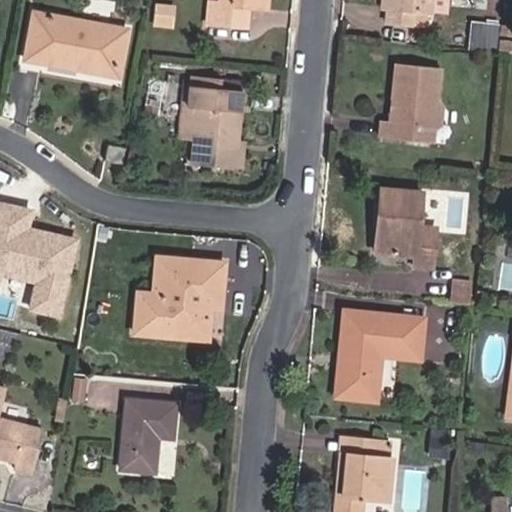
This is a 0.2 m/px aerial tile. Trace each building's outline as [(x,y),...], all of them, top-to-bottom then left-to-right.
[(255,6),(255,0),(219,0),(220,4),(210,3),(209,22),(245,26),(247,6),(255,6)] [(382,0),(381,8),(387,9),(390,9),(390,0),(382,0)] [(390,0),(390,9),(387,9),(386,22),(414,25),(415,11),(428,13),(429,0),(390,0)] [(173,7),(156,5),(155,21),(171,22),(173,7)] [(34,11),(25,59),(82,71),(84,62),(121,69),(128,30),(34,11)] [(468,48),(493,51),(496,24),(470,22),(468,48)] [(511,37),(511,26),(501,26),(500,36),(511,37)] [(511,52),(511,43),(499,42),(498,51),(511,52)] [(82,71),(119,78),(121,69),(84,62),(82,71)] [(440,68),(395,63),(391,101),(396,101),(395,106),(390,111),(389,122),(380,121),(378,136),(431,143),(433,129),(436,100),(440,68)] [(236,143),(239,110),(241,90),(219,88),(220,78),(189,76),(187,107),(197,108),(196,114),(195,125),(194,140),(198,140),(197,162),(234,165),(236,143)] [(241,90),(242,80),(220,78),(219,88),(241,90)] [(187,107),(188,86),(182,85),(178,138),(194,140),(195,125),(196,114),(197,108),(187,107)] [(248,111),(250,91),(241,90),(239,110),(248,111)] [(440,123),(442,106),(436,100),(433,129),(440,123)] [(242,166),(244,144),(236,143),(234,165),(242,166)] [(108,145),(104,160),(122,164),(124,148),(108,145)] [(418,227),(421,193),(380,189),(374,252),(415,256),(414,266),(431,267),(435,229),(418,227)] [(64,316),(80,235),(33,226),(37,206),(0,198),(0,285),(3,286),(6,275),(37,281),(31,310),(64,316)] [(135,319),(173,322),(171,337),(206,339),(210,308),(220,309),(225,265),(155,257),(152,294),(136,293),(135,319)] [(471,280),(452,279),(452,286),(470,288),(471,280)] [(469,302),(470,288),(452,286),(450,300),(469,302)] [(340,357),(349,358),(345,397),(375,400),(380,354),(418,359),(421,320),(344,311),(340,357)] [(135,319),(133,334),(171,337),(173,322),(135,319)] [(340,357),(335,396),(345,397),(349,358),(340,357)] [(82,402),(85,380),(74,378),(71,400),(82,402)] [(0,419),(0,403),(4,387),(0,386),(0,457),(16,462),(14,469),(32,473),(43,429),(0,419)] [(172,438),(175,405),(127,400),(120,468),(153,472),(157,437),(172,438)] [(389,443),(348,439),(346,455),(341,497),(336,496),(334,510),(334,511),(360,511),(362,499),(386,502),(391,457),(388,456),(389,443)] [(346,455),(340,454),(336,496),(341,497),(346,455)] [(505,494),(489,495),(490,504),(506,503),(505,494)] [(381,511),(382,502),(365,500),(364,511),(381,511)] [(490,511),(506,511),(506,503),(490,504),(490,511)]
